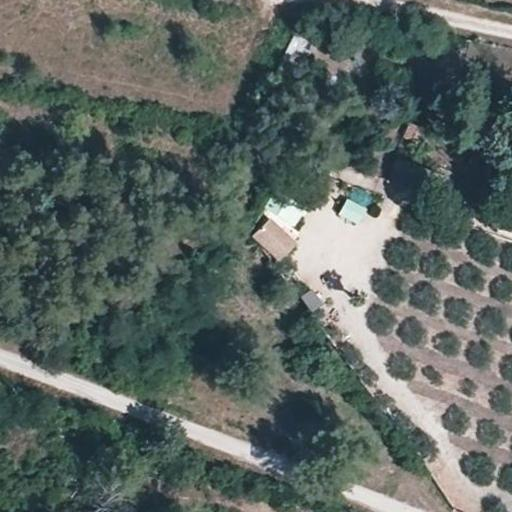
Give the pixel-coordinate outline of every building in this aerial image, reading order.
[(360,30),(362,22),(339,17),(334,41),(368,49),(371,32),(360,30)] [(292,29),(268,77),(284,85),(306,37),(292,29)] [(291,227),(304,210),(273,187),(260,203),(291,227)] [(337,214),(359,220),(364,203),(343,196),(337,214)] [(294,243),(265,216),(250,232),(279,260),(294,243)]
